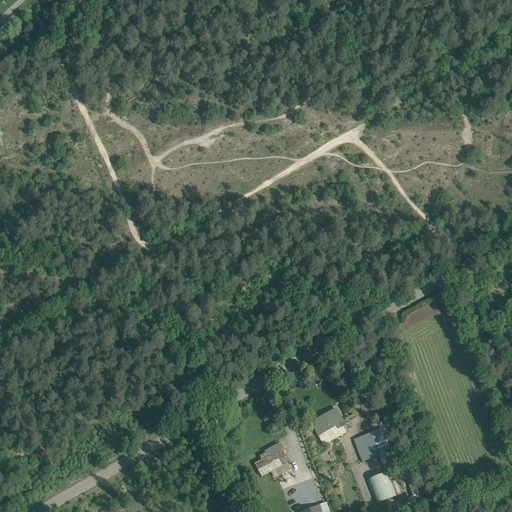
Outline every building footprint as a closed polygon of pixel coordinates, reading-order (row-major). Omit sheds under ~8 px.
[(331,412),(311,424),(324,446),(344,434),(338,424),(342,422),(338,414),(334,417),(331,412)] [(383,430),(354,437),(359,458),(388,451),(383,430)] [(265,454),(259,457),(261,461),(255,464),(258,470),(263,478),(288,464),(284,456),(285,455),(279,444),(264,452),(265,454)] [(376,504),(396,497),(387,473),(367,481),(376,504)] [(427,492),(425,485),(410,490),(412,497),(427,492)]
